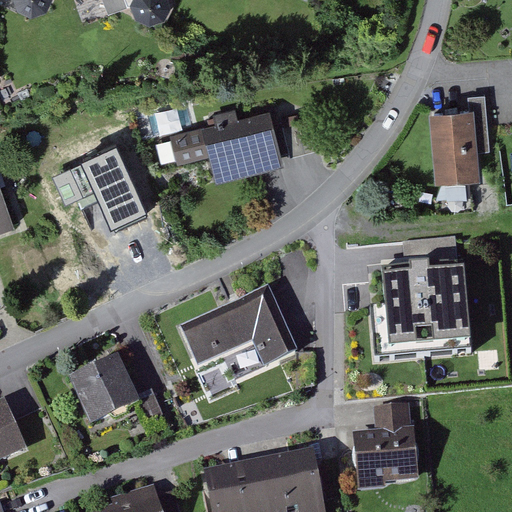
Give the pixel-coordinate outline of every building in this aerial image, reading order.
[(15,0),(18,10),(29,18),(42,18),(53,10),(55,0),(103,0),(109,15),(135,6),(139,17),(149,23),(160,23),(170,16),(173,5),(171,0),(15,0)] [(154,134),(195,127),(192,108),(151,115),(154,134)] [(432,115),(436,186),(482,183),(478,112),(432,115)] [(275,113),(174,140),(182,172),(213,164),(219,187),(290,168),(275,113)] [(308,120),(283,129),(294,157),(318,148),(308,120)] [(0,172),(0,237),(20,231),(0,172)] [(376,266),(378,304),(363,305),(366,351),(466,345),(461,261),(376,266)] [(271,294),(182,331),(198,370),(255,346),(267,375),(300,361),(271,294)] [(74,383),(93,429),(143,408),(124,362),(74,383)] [(0,403),(0,468),(28,458),(6,402),(0,403)] [(356,439),(362,492),(419,486),(410,410),(377,414),(379,437),(356,439)] [(210,477),(215,511),(327,511),(319,460),(210,477)] [(162,511),(154,488),(95,508),(96,511),(162,511)]
